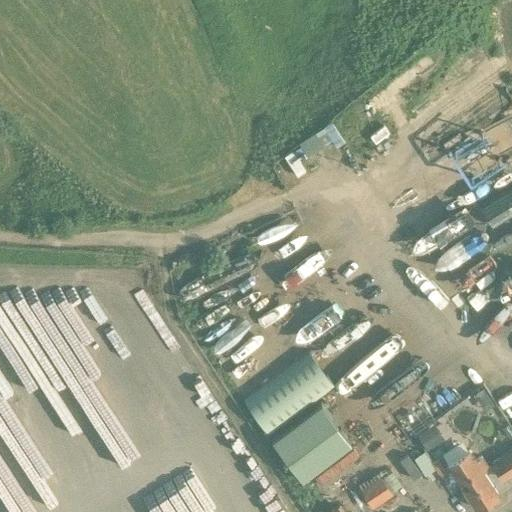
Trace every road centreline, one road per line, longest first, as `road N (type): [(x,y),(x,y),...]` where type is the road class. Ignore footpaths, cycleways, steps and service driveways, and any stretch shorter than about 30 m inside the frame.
road 1 (unclassified): [(289,197),(186,238),(0,233)]
road 2 (unknown): [(289,197),(324,202),(398,304),(455,350),(511,375)]
